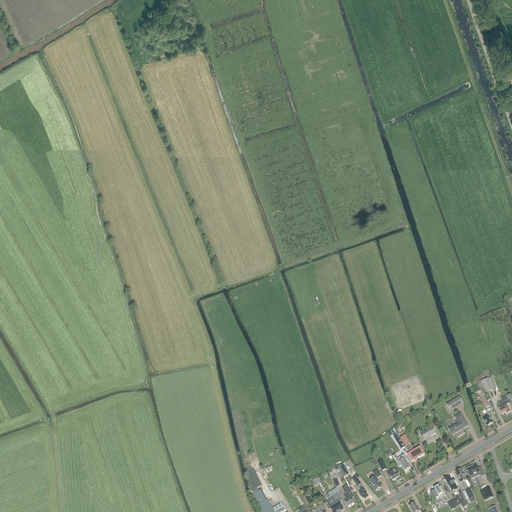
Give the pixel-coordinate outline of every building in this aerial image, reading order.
[(481,381),(485,393),(494,389),(490,378),(481,381)] [(511,409),(511,395),(511,394),(506,397),(508,401),(503,403),(502,401),(497,403),(500,407),(498,408),(502,415),(506,413),(507,414),(511,412),(507,405),(509,404),(511,409)] [(446,405),(450,410),(456,406),(452,401),(446,405)] [(448,430),(450,429),(454,436),(453,434),(468,426),(460,413),(461,414),(454,418),(456,418),(459,423),(448,430)] [(487,426),(492,423),(490,420),(492,418),(490,415),(489,414),(488,414),(487,413),(484,415),(486,418),(483,420),(485,423),(486,423),(487,426)] [(424,441),(436,434),(432,427),(420,434),(424,441)] [(399,439),(395,441),(401,450),(405,448),(397,435),(399,439)] [(402,437),(400,439),(409,454),(407,455),(409,459),(411,461),(411,462),(424,454),(420,447),(413,452),(409,445),(410,445),(404,436),(402,437)] [(392,456),(392,457),(399,468),(399,467),(401,466),(405,472),(405,471),(410,468),(408,465),(407,465),(406,463),(408,462),(408,463),(409,463),(404,454),(403,455),(404,455),(398,459),(395,455),(392,457),(392,456)] [(485,476),(481,467),(478,469),(476,466),(471,468),(471,467),(466,469),(468,473),(467,473),(468,474),(468,473),(471,479),(480,476),(481,477),(485,476)] [(396,468),(387,473),(390,479),(391,478),(391,479),(393,481),(396,480),(396,479),(400,477),(398,474),(399,473),(396,468)] [(381,488),(376,479),(381,476),(378,470),(373,473),(375,477),(369,481),(375,491),(377,490),(378,491),(380,490),(380,488),(381,488)] [(466,480),(464,475),(463,475),(461,470),(456,472),(458,478),(460,483),(466,480)] [(249,480),(252,489),(259,487),(255,477),(249,480)] [(356,477),(352,479),(358,487),(360,490),(358,491),(360,494),(359,494),(361,497),(363,499),(364,498),(365,500),(368,497),(366,494),(367,493),(364,488),(363,488),(361,485),(361,484),(356,477)] [(453,481),(453,482),(450,477),(444,480),(452,492),(458,489),(453,481)] [(348,507),(354,503),(351,498),(353,497),(347,486),(342,488),(346,495),(344,496),(347,501),(345,502),(348,507)] [(435,490),(430,492),(437,503),(435,499),(440,496),(445,504),(450,501),(441,486),(438,488),(437,487),(434,489),(435,490)] [(483,490),(487,500),(493,497),(489,488),(483,490)] [(469,500),(474,497),(471,489),(465,492),(468,497),(469,500)] [(331,499),(338,511),(339,511),(343,510),(339,503),(342,501),(337,494),(335,495),(333,496),(330,498),(331,499)] [(461,505),(463,508),(467,506),(462,496),(450,503),(454,509),(461,505)] [(326,502),(327,503),(325,504),(327,508),(329,507),(331,511),(338,511),(331,499),(326,502)] [(268,501),(258,506),(260,511),(268,511),(272,510),(272,509),(268,501)] [(285,511),(287,511),(282,503),(272,509),(272,510),(268,511),(285,511)] [(417,508),(414,503),(409,506),(412,511),(417,511),(420,511),(418,508),(417,508)]
